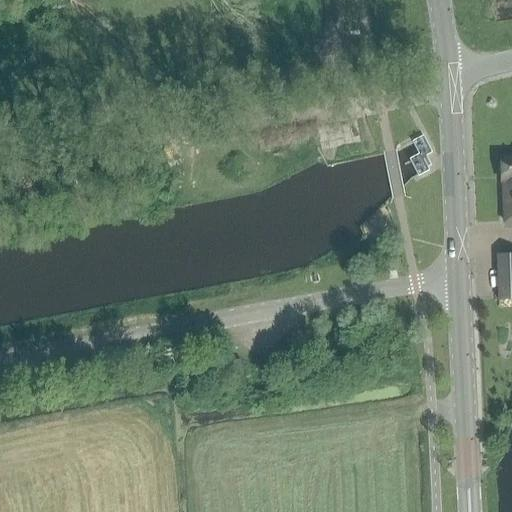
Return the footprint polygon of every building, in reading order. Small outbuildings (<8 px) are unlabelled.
[(417,155),(407,160),(408,162),(409,163),(415,175),(416,177),(417,177),(428,171),(422,160),(426,158),(424,156),(430,152),(422,136),(411,142),(411,143),(412,144),(417,155)] [(498,170),(500,171),(501,182),(502,182),(503,223),(511,222),(511,158),(501,158),(501,162),(498,163),(498,170)] [(511,300),(511,254),(495,255),(497,301),(511,300)] [(348,357),(327,360),(328,371),(349,369),(348,357)] [(244,385),(239,360),(224,362),(229,387),(244,385)]
